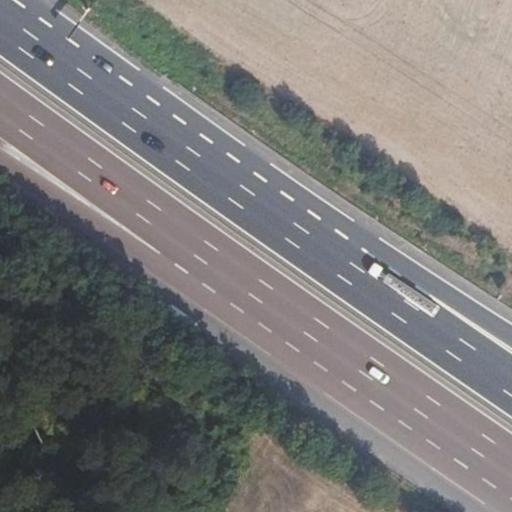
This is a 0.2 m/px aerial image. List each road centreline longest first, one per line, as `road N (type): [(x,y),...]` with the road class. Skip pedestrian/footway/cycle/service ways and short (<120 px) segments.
road 1 (motorway): [(402,298),(0,15)]
road 2 (motorway): [(181,240),(511,466)]
road 3 (motorway): [(0,103),(181,240)]
road 4 (motorway): [(0,159),(92,222),(181,240)]
road 5 (motorway): [(511,374),(402,298)]
